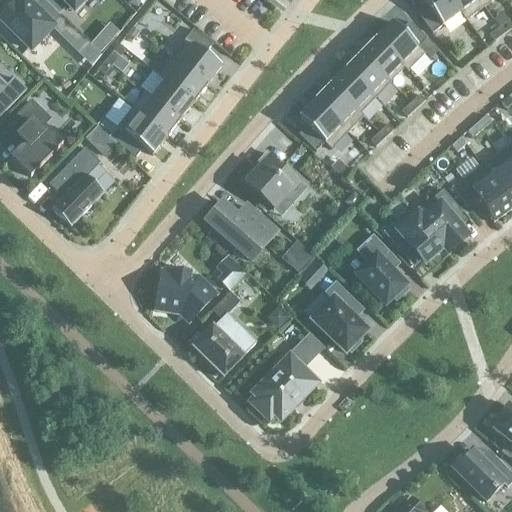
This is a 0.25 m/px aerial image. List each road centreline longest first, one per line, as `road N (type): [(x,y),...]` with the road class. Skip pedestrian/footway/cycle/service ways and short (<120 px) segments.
road 1 (residential): [(511,237),(453,283),(279,455),(262,448),(107,298)]
road 2 (residential): [(107,298),(380,0)]
road 3 (residential): [(310,0),(88,279)]
road 4 (residential): [(357,511),(440,442),(511,357)]
road 5 (residential): [(88,279),(0,194)]
